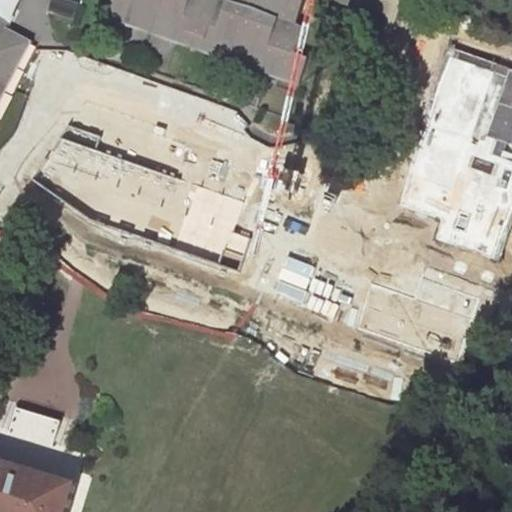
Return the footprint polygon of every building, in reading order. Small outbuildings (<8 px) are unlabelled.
[(113,0),(107,17),(125,24),(128,15),(178,33),(175,41),(210,54),(213,45),(238,53),(234,62),(252,69),(256,60),(280,68),(277,77),(300,85),(308,58),(295,54),(304,28),(296,25),(304,0),(331,0),(341,3),(342,0),(113,0)] [(178,33),(128,15),(125,24),(175,41),(178,33)] [(0,99),(30,42),(6,29),(9,23),(0,18),(0,99)] [(238,53),(213,45),(210,54),(234,62),(238,53)] [(511,224),(511,68),(450,49),(397,206),(441,220),(434,241),(498,263),(511,224)] [(280,68),(256,60),(252,69),(277,77),(280,68)] [(84,101),(68,126),(99,138),(93,149),(175,176),(185,151),(159,142),(133,133),(139,118),(84,101)] [(191,135),(139,118),(133,133),(159,142),(185,151),(175,176),(242,198),(230,230),(251,238),(242,265),(251,268),(295,208),(191,135)] [(51,151),(35,174),(90,213),(220,257),(242,265),(251,238),(230,230),(242,198),(175,176),(93,149),(99,138),(68,126),(51,151)] [(441,220),(397,206),(371,281),(415,295),(424,270),(488,292),(498,263),(434,241),(441,220)] [(415,295),(371,281),(356,325),(465,360),(488,292),(424,270),(415,295)] [(62,421),(17,407),(10,431),(0,428),(0,511),(68,511),(86,455),(55,445),(62,421)]
